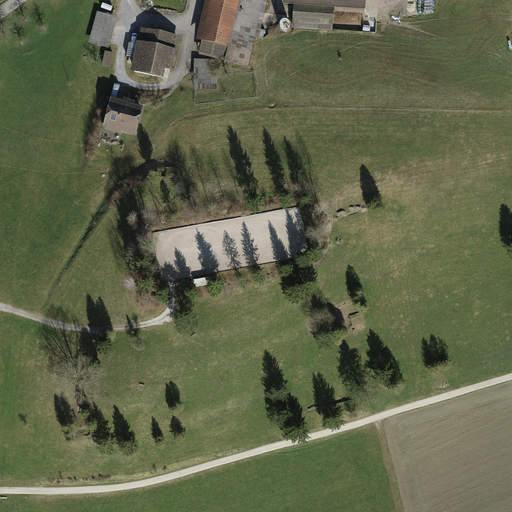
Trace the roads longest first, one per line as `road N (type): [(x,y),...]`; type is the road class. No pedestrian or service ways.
road 1 (track): [(511,378),(154,483),(0,494)]
road 2 (track): [(0,309),(52,326),(111,332),(164,320),(172,289)]
